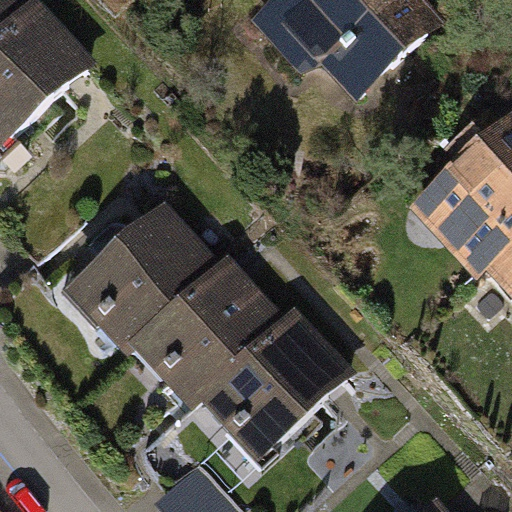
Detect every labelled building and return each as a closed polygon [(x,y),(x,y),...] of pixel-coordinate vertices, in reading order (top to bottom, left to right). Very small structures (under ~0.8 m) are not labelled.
[(0,0),(0,44),(30,17),(14,0),(0,0)] [(298,0),(323,26),(285,61),(367,148),(457,65),(395,0),(298,0)] [(0,162),(7,170),(105,76),(40,8),(30,17),(0,45),(0,162)] [(511,120),(411,217),(481,289),(511,259),(511,120)] [(226,269),(168,209),(70,302),(123,367),(226,269)] [(511,256),(481,289),(511,321),(511,256)] [(293,330),(230,265),(226,269),(132,361),(195,425),(293,330)] [(265,487),(364,388),(300,324),(293,330),(200,422),(265,487)] [(445,511),(436,502),(424,511),(445,511)]
